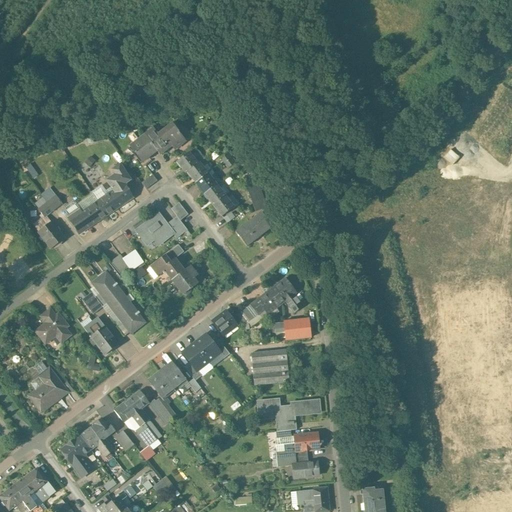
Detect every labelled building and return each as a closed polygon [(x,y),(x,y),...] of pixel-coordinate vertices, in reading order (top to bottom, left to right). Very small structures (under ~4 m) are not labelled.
[(225,116),(211,125),(214,130),(228,121),(225,116)] [(162,133),(171,145),(175,150),(185,142),(172,125),(162,133)] [(171,145),(162,133),(158,136),(153,130),(145,136),(157,151),(159,155),(171,145)] [(157,151),(145,136),(131,146),(143,162),(157,151)] [(188,153),(177,162),(186,173),(187,172),(197,164),(191,156),(188,153)] [(231,159),(227,154),(221,159),(224,164),(231,159)] [(231,159),(224,164),(228,169),(235,164),(231,159)] [(197,164),(187,172),(196,183),(207,174),(201,167),(199,163),(197,164)] [(130,180),(123,170),(117,174),(124,184),(130,180)] [(119,187),(114,190),(98,202),(107,216),(124,204),(133,198),(124,184),(117,174),(113,177),(119,187)] [(207,174),(196,183),(205,194),(216,185),(210,178),(207,174)] [(153,175),(141,183),(146,190),(157,182),(153,175)] [(256,178),(245,181),(247,187),(258,183),(256,178)] [(247,187),(249,192),(260,188),(258,183),(247,187)] [(216,185),(205,194),(213,205),(225,197),(219,189),(216,185)] [(260,188),(249,192),(250,197),(261,193),(260,188)] [(48,189),(41,195),(46,202),(54,196),(48,189)] [(261,193),(250,197),(252,202),(263,198),(261,193)] [(62,204),(55,195),(46,202),(46,203),(53,212),(62,204)] [(225,197),(213,205),(222,217),(233,208),(227,200),(225,197)] [(263,198),(252,202),(254,206),(265,202),(263,198)] [(81,212),(80,213),(90,227),(107,216),(98,202),(81,212)] [(265,202),(254,206),(256,211),(267,207),(265,202)] [(46,203),(37,209),(44,219),(53,212),(46,203)] [(79,208),(66,217),(79,235),(90,227),(80,213),(81,212),(79,208)] [(261,213),(235,232),(247,247),(272,227),(261,213)] [(174,234),(158,214),(136,231),(147,245),(154,240),(159,245),(174,234)] [(63,238),(51,222),(37,232),(50,248),(63,238)] [(178,245),(170,252),(175,259),(184,252),(178,245)] [(170,252),(153,265),(160,274),(164,270),(163,268),(175,259),(170,252)] [(120,255),(109,263),(120,278),(131,269),(120,255)] [(175,259),(163,268),(164,270),(172,281),(185,272),(175,259)] [(185,272),(172,281),(183,295),(183,294),(186,295),(191,292),(190,289),(198,283),(193,278),(196,275),(190,267),(185,272)] [(114,285),(104,273),(91,284),(99,294),(107,304),(110,309),(124,298),(115,287),(117,286),(115,284),(114,285)] [(296,293),(285,279),(270,291),(281,304),(285,301),(294,313),(302,307),(293,295),(296,293)] [(270,291),(251,305),(258,315),(264,310),(268,314),(281,304),(270,291)] [(92,293),(82,300),(93,315),(103,307),(95,297),(92,293)] [(107,304),(99,294),(95,297),(103,307),(107,304)] [(124,298),(110,309),(114,313),(122,323),(130,334),(144,323),(137,315),(139,314),(138,313),(137,314),(124,298)] [(251,305),(238,315),(245,325),(258,315),(251,305)] [(55,317),(49,310),(41,317),(46,324),(36,332),(45,344),(56,336),(61,343),(69,336),(64,329),(67,327),(58,315),(55,317)] [(226,311),(212,322),(223,336),(237,326),(226,311)] [(122,323),(114,313),(110,316),(118,327),(122,323)] [(98,318),(84,329),(91,338),(104,356),(119,345),(105,327),(98,318)] [(309,319),(284,322),(285,333),(286,341),(310,338),(309,319)] [(284,322),(276,322),(276,324),(275,324),(276,333),(285,333),(284,322)] [(214,344),(206,335),(199,340),(200,340),(195,344),(208,362),(219,354),(213,346),(214,345),(214,344)] [(230,355),(219,340),(214,344),(214,345),(213,346),(219,354),(224,359),(230,355)] [(208,362),(195,344),(189,348),(182,353),(190,363),(191,363),(197,371),(208,362)] [(286,350),(252,353),(255,387),(289,383),(289,382),(287,358),(286,350)] [(94,363),(95,358),(90,357),(89,368),(99,369),(100,364),(94,363)] [(44,385),(29,397),(41,413),(54,403),(51,399),(56,394),(58,396),(66,390),(50,369),(48,370),(42,362),(35,367),(42,375),(38,378),(44,385)] [(197,371),(191,363),(190,363),(184,367),(193,379),(195,381),(202,376),(197,371)] [(175,365),(163,375),(173,388),(174,389),(186,380),(175,365)] [(163,375),(162,374),(150,383),(161,398),(173,388),(163,375)] [(195,381),(193,379),(188,383),(195,393),(201,389),(195,381)] [(140,391),(127,401),(145,424),(150,420),(142,410),(150,404),(140,391)] [(292,406),(280,407),(279,399),(258,401),(260,418),(261,418),(260,415),(267,414),(267,417),(280,416),(281,424),(294,423),(293,412),(298,412),(298,413),(320,411),(319,400),(292,402),(292,406)] [(127,401),(114,411),(124,424),(125,423),(129,429),(133,426),(149,447),(157,440),(145,424),(127,401)] [(167,405),(164,401),(158,405),(166,415),(171,411),(167,405)] [(166,415),(158,405),(153,409),(163,422),(163,423),(166,425),(171,421),(166,415)] [(176,417),(171,411),(166,415),(171,421),(176,417)] [(105,417),(96,424),(95,425),(92,428),(103,442),(106,439),(116,431),(105,417)] [(294,423),(281,424),(281,432),(291,431),(295,430),(294,423)] [(103,442),(92,428),(81,436),(92,450),(98,445),(103,442)] [(281,432),(277,432),(276,432),(276,439),(279,439),(279,438),(291,437),(291,431),(281,432)] [(134,445),(123,432),(114,438),(125,452),(134,445)] [(291,437),(279,438),(279,439),(280,445),(279,445),(295,443),(296,452),(307,451),(319,449),(319,448),(321,445),(318,442),(317,434),(291,437)] [(81,436),(65,448),(64,453),(73,465),(85,455),(92,450),(81,436)] [(115,450),(106,439),(103,442),(111,453),(115,450)] [(111,453),(103,442),(98,445),(99,448),(106,457),(111,453)] [(279,445),(275,445),(275,446),(276,446),(276,452),(277,460),(295,458),(295,452),(296,452),(295,443),(279,445)] [(85,455),(73,465),(82,477),(91,471),(93,469),(89,464),(85,459),(87,458),(85,455)] [(308,457),(295,458),(296,465),(308,464),(308,457)] [(308,464),(296,465),(295,458),(277,460),(278,468),(293,466),(293,471),(297,470),(298,478),(319,476),(317,463),(308,464)] [(96,459),(89,464),(93,469),(91,471),(93,473),(101,467),(102,466),(96,459)] [(148,463),(143,466),(147,471),(144,473),(153,485),(161,479),(148,463)] [(101,467),(93,473),(100,482),(108,476),(101,467)] [(56,491),(38,468),(35,470),(34,470),(28,474),(28,476),(24,479),(35,493),(43,487),(50,496),(56,491)] [(177,491),(166,477),(161,481),(169,491),(172,495),(177,491)] [(24,479),(12,488),(30,511),(36,506),(31,500),(27,498),(35,493),(24,479)] [(113,479),(104,485),(107,490),(116,484),(113,479)] [(161,481),(153,487),(161,497),(169,491),(161,481)] [(30,511),(12,488),(0,497),(0,498),(3,502),(3,503),(6,507),(7,507),(10,511),(17,506),(21,511),(30,511),(31,511),(30,511)] [(327,488),(300,491),(301,501),(305,501),(306,511),(329,510),(327,488)] [(364,511),(384,511),(383,490),(374,490),(374,488),(363,489),(364,511)] [(120,496),(118,497),(108,505),(106,502),(98,509),(100,511),(106,511),(108,511),(120,511),(126,508),(126,507),(130,504),(131,504),(126,497),(128,496),(124,491),(119,495),(120,496)] [(251,497),(235,498),(236,506),(252,504),(251,497)] [(191,511),(193,511),(186,502),(182,506),(186,511),(191,511)]
